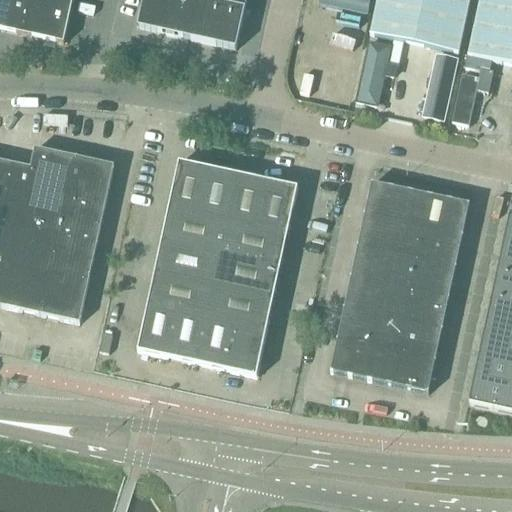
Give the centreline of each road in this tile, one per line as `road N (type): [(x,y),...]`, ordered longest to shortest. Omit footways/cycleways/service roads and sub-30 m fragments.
road 1 (unknown): [(175,99),(125,369),(141,381),(250,405),(274,400),(278,388),(324,131)]
road 2 (unknown): [(126,94),(94,337),(64,350),(0,334)]
road 3 (secondary): [(511,469),(339,462),(222,441)]
road 4 (unclassified): [(511,173),(251,114)]
road 5 (unclassified): [(251,114),(152,95),(0,90)]
road 6 (secondary): [(214,478),(441,511)]
road 7 (secondary): [(222,441),(0,413)]
road 8 (secondary): [(0,429),(214,478)]
